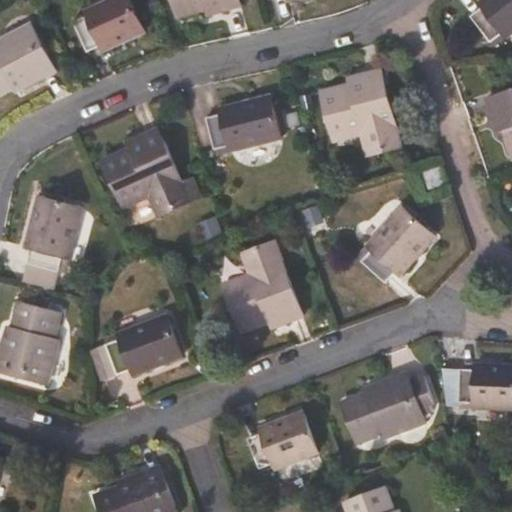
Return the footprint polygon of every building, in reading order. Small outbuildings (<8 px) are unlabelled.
[(144,33),(128,0),(112,0),(86,13),(88,18),(74,24),(88,52),(102,46),(104,52),(144,33)] [(239,7),(237,0),(171,0),(177,20),(220,8),(221,12),(239,7)] [(511,35),(511,0),(485,0),(479,5),(482,9),(471,18),(489,43),(501,34),(506,40),(511,35)] [(54,72),(31,26),(0,42),(0,96),(19,86),(21,90),(54,72)] [(401,148),(380,72),(362,77),(363,81),(320,92),(334,144),(367,135),(373,156),(401,148)] [(511,92),(488,101),(493,119),(498,118),(511,160),(511,159),(511,92)] [(281,140),(270,98),(220,110),(221,117),(208,120),(216,151),(230,147),(231,153),(281,140)] [(191,203),(156,130),(140,138),(142,144),(102,163),(125,210),(156,196),(165,215),(191,203)] [(449,186),(443,168),(423,175),(430,193),(449,186)] [(81,210),(39,198),(26,249),(32,250),(28,265),(59,272),(62,258),(69,259),(81,210)] [(435,238),(403,209),(367,247),(372,252),(362,263),(385,283),(395,273),(400,277),(435,238)] [(303,318),(275,244),(247,254),(254,274),(222,285),(242,334),(283,320),(285,325),(303,318)] [(60,315),(17,304),(9,335),(6,334),(0,355),(0,372),(47,385),(59,341),(54,340),(60,315)] [(182,358),(166,317),(119,335),(121,342),(107,347),(118,376),(133,371),(135,377),(182,358)] [(511,366),(476,366),(475,372),(460,371),(459,403),(474,404),(474,409),(511,409),(511,366)] [(425,424),(407,375),(371,388),(372,391),(342,402),(358,445),(381,436),(383,440),(425,424)] [(318,454),(302,414),(261,430),(263,435),(249,440),(261,469),(274,464),(276,470),(318,454)] [(175,511),(158,468),(124,481),(125,485),(95,497),(101,511),(175,511)] [(395,511),(394,511),(386,488),(344,504),(346,511),(399,511),(395,511)]
